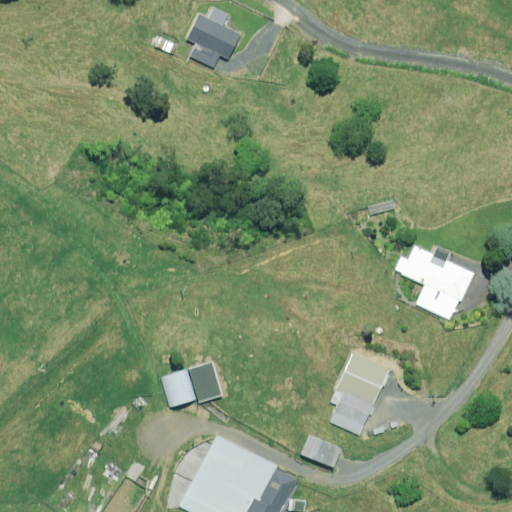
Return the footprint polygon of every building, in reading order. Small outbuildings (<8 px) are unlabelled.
[(229,15),(215,8),(210,18),(200,13),(187,40),(197,45),(191,57),(214,68),(220,56),(229,60),(241,35),(223,26),(229,15)] [(175,45),(159,38),(155,47),(171,54),(175,45)] [(476,273),(413,246),(407,261),(401,258),(395,272),(425,286),(416,306),(451,321),(459,302),(462,303),(476,273)] [(338,389),(374,404),(390,369),(354,353),(338,389)] [(221,398),(211,364),(163,378),(171,408),(198,400),(199,404),(221,398)] [(374,404),(338,389),(332,404),(338,407),(331,423),(361,436),(374,404)] [(276,467),(217,436),(180,507),(189,511),(282,511),(299,480),(275,468),(276,467)] [(344,450),(309,436),(300,456),(335,470),(344,450)] [(146,468),(136,461),(126,477),(136,483),(146,468)]
